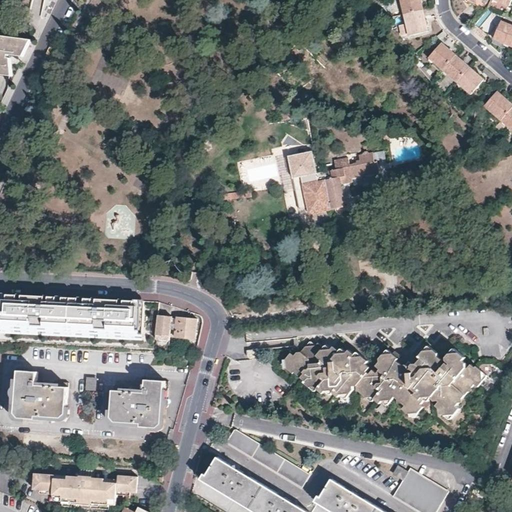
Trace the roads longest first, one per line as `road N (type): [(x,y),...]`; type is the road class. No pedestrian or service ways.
road 1 (residential): [(0,280),(161,287),(193,296),(216,314),(169,511)]
road 2 (residential): [(0,140),(65,0)]
